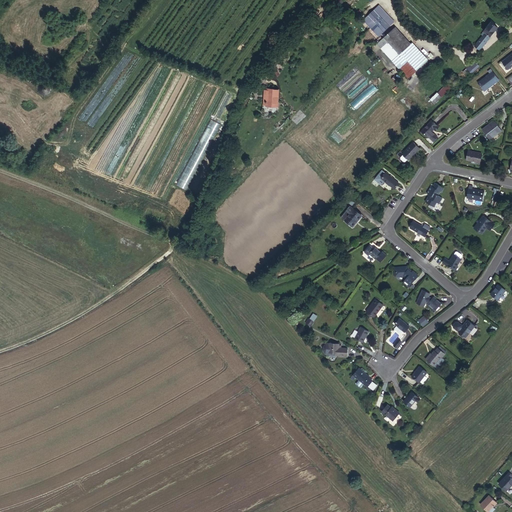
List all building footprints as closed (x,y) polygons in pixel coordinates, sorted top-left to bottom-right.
[(392,26),(376,10),(361,25),(377,42),(392,26)] [(486,42),(496,29),(489,24),(479,37),(481,39),(473,49),(477,52),(485,42),(486,42)] [(402,40),(394,31),(389,35),(398,44),(402,40)] [(401,51),(396,46),(398,44),(389,35),(380,45),(393,58),(401,51)] [(405,51),(409,47),(402,40),(398,44),(396,46),(401,51),(403,49),(405,51)] [(427,63),(411,46),(409,47),(405,51),(422,68),(427,63)] [(422,68),(405,51),(403,49),(401,51),(393,58),(403,67),(402,69),(404,72),(411,79),(422,68)] [(511,55),(501,64),(507,71),(511,67),(511,55)] [(467,73),(473,67),(474,65),(472,62),(464,71),(467,73)] [(470,77),(477,70),(473,67),(467,73),(470,77)] [(485,94),(499,82),(492,74),(478,85),(485,94)] [(443,97),(452,87),(447,83),(439,92),(443,97)] [(280,106),(280,88),(270,88),(270,106),(280,106)] [(438,93),(430,100),(435,105),(442,98),(438,93)] [(484,131),(493,124),(492,123),(483,129),(484,131)] [(430,135),(433,133),(435,135),(438,131),(431,124),(421,135),(426,140),(427,139),(433,145),(436,141),(430,135)] [(500,133),(493,124),(484,131),(483,129),(480,132),(488,142),(500,133)] [(408,164),(420,153),(414,147),(402,158),(408,164)] [(479,167),(481,156),(469,154),(467,162),(471,163),(470,166),(479,167)] [(399,188),(382,174),(374,183),(382,189),(384,186),(395,194),(399,188)] [(438,197),(440,193),(441,194),(443,190),(434,185),(432,189),(431,188),(426,195),(429,197),(425,203),(433,208),(435,204),(438,206),(442,200),(438,197)] [(484,205),(486,195),(474,192),(475,189),(470,188),(467,201),(484,205)] [(353,225),(359,218),(352,213),(356,208),(350,203),(346,208),(349,210),(345,215),(348,218),(343,224),(351,231),(355,227),(353,225)] [(500,230),(489,221),(480,232),(488,239),(493,232),(497,234),(500,230)] [(425,239),(428,233),(423,229),(418,226),(413,232),(425,239)] [(376,263),(381,257),(375,252),(374,253),(369,250),(363,258),(367,261),(369,259),(375,264),(376,263)] [(383,265),(388,258),(383,254),(381,257),(376,263),(379,266),(383,265)] [(458,269),(462,262),(461,261),(463,259),(462,257),(458,254),(456,255),(450,264),(446,261),(443,266),(456,274),(459,269),(458,269)] [(418,279),(407,271),(405,273),(394,273),(394,280),(402,279),(406,282),(402,286),(408,291),(418,279)] [(498,304),(506,294),(498,288),(490,298),(498,304)] [(442,307),(434,300),(433,302),(429,300),(430,297),(422,293),(417,303),(425,307),(426,305),(429,306),(428,307),(436,314),(442,307)] [(374,322),(384,310),(376,304),(367,316),(374,322)] [(436,314),(428,307),(426,309),(434,316),(436,314)] [(423,327),(429,323),(424,316),(418,321),(423,327)] [(410,330),(400,322),(395,328),(405,336),(410,330)] [(465,341),(474,330),(467,324),(461,331),(458,328),(455,328),(453,330),(454,332),(465,341)] [(364,347),(371,336),(364,331),(357,342),(364,347)] [(343,352),(343,349),(341,349),(341,347),(329,347),(324,352),(329,358),(332,357),(342,358),(342,360),(349,360),(350,353),(343,352)] [(444,362),(448,358),(440,352),(436,356),(436,355),(431,360),(430,359),(428,363),(439,372),(441,372),(446,366),(446,364),(444,362)] [(420,387),(428,376),(421,370),(412,380),(420,387)] [(371,382),(361,373),(354,379),(355,380),(357,382),(368,392),(369,391),(373,387),(373,386),(371,384),(371,382)] [(417,406),(420,402),(414,396),(411,401),(409,400),(404,406),(409,411),(415,404),(417,406)] [(401,416),(394,410),(392,412),(388,408),(383,415),(394,424),(401,416)] [(511,487),(511,479),(511,477),(511,475),(510,473),(499,485),(507,493),(511,487)] [(489,511),(491,511),(497,504),(490,497),(481,506),(486,511),(489,511)]
